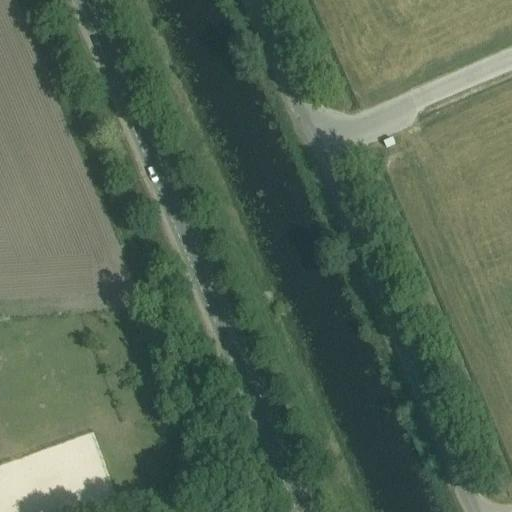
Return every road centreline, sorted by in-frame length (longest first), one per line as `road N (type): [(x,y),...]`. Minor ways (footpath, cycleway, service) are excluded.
road 1 (unclassified): [(474,511),(251,0)]
road 2 (tertiary): [(304,511),(87,0)]
